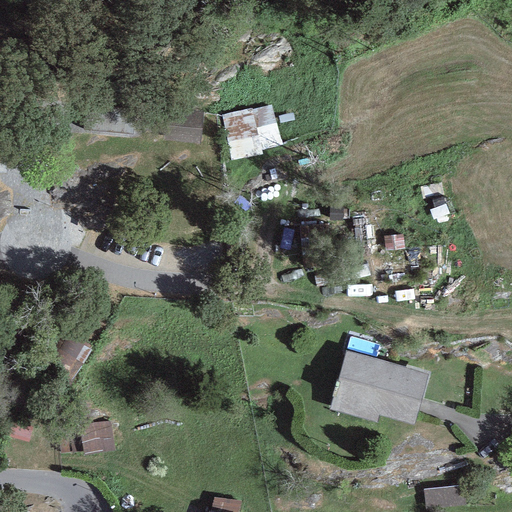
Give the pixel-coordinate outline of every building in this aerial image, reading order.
[(274,103),(221,114),(230,161),(263,154),(262,150),(283,146),(274,103)] [(134,111),(85,105),(83,129),(131,135),(134,111)] [(203,113),(167,110),(164,141),(201,143),(203,113)] [(413,424),(427,375),(346,352),(330,408),(377,421),(379,415),(413,424)] [(80,430),(85,459),(118,453),(113,424),(80,430)] [(462,484),(423,489),(425,510),(465,505),(462,484)] [(213,497),(210,511),(211,511),(236,511),(239,500),(213,497)]
